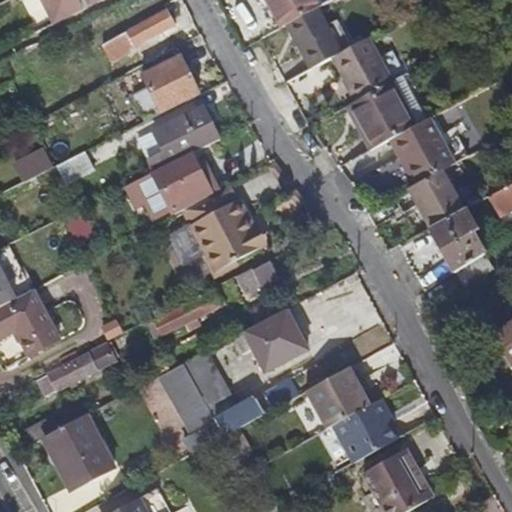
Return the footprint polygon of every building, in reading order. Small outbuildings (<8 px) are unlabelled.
[(42,0),(54,23),(99,0),(42,0)] [(317,11),(311,0),(266,0),(282,29),(286,27),(316,12),(317,11)] [(329,0),(311,0),(317,11),(331,3),(329,0)] [(167,10),(104,45),(112,60),(175,25),(167,10)] [(316,12),(286,27),(310,72),(333,59),(340,55),(316,12)] [(340,55),(333,59),(356,103),(391,84),(368,40),(340,55)] [(142,76),(161,113),(199,94),(180,57),(142,76)] [(402,78),(393,83),(417,127),(425,123),(402,78)] [(46,117),(70,104),(58,81),(34,94),(46,117)] [(356,103),(349,107),(372,151),(390,141),(417,127),(393,83),(391,84),(356,103)] [(149,160),(155,172),(190,155),(190,153),(219,140),(203,107),(153,131),(164,153),(149,160)] [(417,127),(390,141),(415,187),(441,174),(459,164),(448,142),(442,146),(429,121),(425,123),(417,127)] [(83,152),(56,166),(61,174),(66,184),(92,170),(83,152)] [(197,168),(190,155),(155,172),(137,181),(128,186),(138,206),(147,202),(154,216),(156,217),(173,209),(176,215),(185,210),(211,196),(208,191),(197,168)] [(18,169),(25,181),(42,173),(35,160),(18,169)] [(204,166),(197,168),(208,191),(215,188),(204,166)] [(462,211),(441,174),(415,187),(407,192),(428,230),(462,211)] [(511,186),(487,200),(501,227),(511,221),(511,186)] [(211,196),(185,210),(194,227),(171,238),(185,264),(207,253),(217,271),(261,248),(229,187),(211,196)] [(79,210),(64,218),(73,236),(89,228),(79,210)] [(476,232),(464,211),(462,211),(428,230),(453,274),(484,256),(472,234),(476,232)] [(281,277),(273,262),(256,270),(254,267),(240,274),(243,280),(242,281),(250,298),(267,289),(265,285),(281,277)] [(0,267),(0,308),(15,300),(0,267)] [(0,342),(16,334),(20,342),(52,326),(34,290),(15,300),(0,308),(0,342)] [(220,290),(216,292),(223,306),(227,304),(220,290)] [(216,292),(152,324),(160,338),(189,323),(200,317),(223,306),(216,292)] [(256,314),(261,324),(281,314),(276,303),(256,314)] [(249,330),(240,335),(249,352),(258,347),(271,370),(312,349),(291,309),(281,314),(261,324),(249,330)] [(200,317),(189,323),(192,329),(203,323),(200,317)] [(511,367),(511,323),(489,338),(509,369),(511,367)] [(52,326),(20,342),(28,358),(51,346),(44,332),(53,328),(52,326)] [(60,341),(53,328),(44,332),(51,346),(60,341)] [(126,332),(113,339),(119,353),(133,346),(126,332)] [(110,344),(51,373),(60,390),(118,361),(110,344)] [(241,408),(210,351),(187,363),(226,436),(230,433),(270,411),(262,397),(241,408)] [(226,436),(187,363),(163,375),(194,433),(187,438),(195,452),(226,436)] [(308,390),(329,428),(334,425),(371,405),(350,367),(308,390)] [(358,381),(364,391),(370,388),(365,378),(358,381)] [(275,386),(265,392),(274,409),(284,404),(275,386)] [(6,394),(0,396),(0,410),(11,405),(6,394)] [(371,405),(334,425),(354,463),(398,439),(389,423),(386,418),(392,415),(383,399),(371,405)] [(89,414),(81,418),(97,449),(105,444),(89,414)] [(392,415),(386,418),(389,423),(394,421),(392,415)] [(81,418),(47,436),(73,486),(95,475),(96,478),(117,467),(105,444),(97,449),(81,418)] [(27,430),(32,441),(55,429),(49,419),(27,430)] [(409,511),(428,501),(402,453),(366,473),(386,511),(409,511)] [(161,487),(146,496),(153,509),(168,500),(161,487)] [(115,511),(146,511),(153,509),(146,496),(115,511)] [(174,511),(168,500),(153,509),(146,511),(174,511)]
